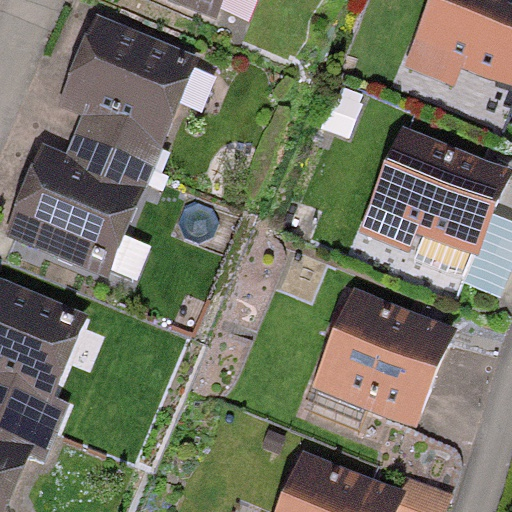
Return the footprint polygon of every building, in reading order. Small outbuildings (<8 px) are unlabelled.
[(176,0),(217,16),(223,0),(176,0)] [(511,0),(430,0),(403,66),(454,87),(462,67),(511,87),(511,0)] [(97,14),(59,105),(83,115),(162,147),(199,56),(97,14)] [(83,115),(67,153),(146,185),(162,147),(83,115)] [(401,126),(359,232),(408,251),(416,232),(424,235),(475,255),(477,256),(493,214),(511,169),(401,126)] [(67,153),(43,144),(6,236),(110,277),(146,185),(67,153)] [(511,268),(511,221),(493,214),(477,256),(475,255),(465,278),(464,282),(501,297),(511,268)] [(465,278),(475,255),(424,235),(415,258),(465,278)] [(0,277),(0,383),(50,404),(54,395),(87,313),(0,277)] [(350,287),(312,387),(417,427),(456,328),(350,287)] [(0,383),(0,428),(34,442),(28,456),(46,463),(71,402),(54,395),(50,404),(0,383)] [(0,428),(0,511),(6,511),(28,456),(34,442),(0,428)] [(286,436),(269,430),(263,446),(279,453),(286,436)] [(397,511),(406,491),(301,450),(276,511),(397,511)] [(406,491),(397,511),(445,511),(453,493),(412,476),(406,491)]
